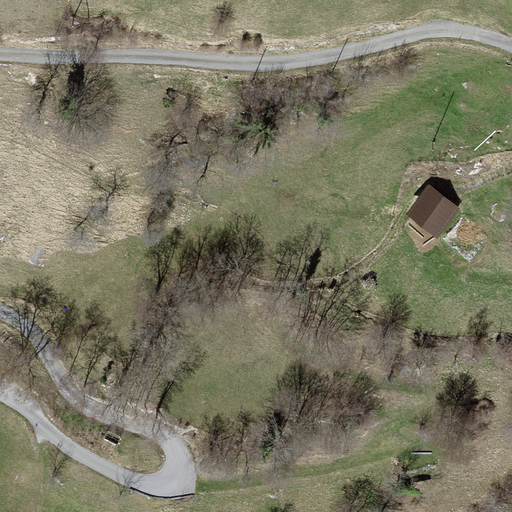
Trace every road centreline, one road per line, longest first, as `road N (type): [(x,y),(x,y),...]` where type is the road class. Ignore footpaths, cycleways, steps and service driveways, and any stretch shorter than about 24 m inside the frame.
road 1 (unclassified): [(511,46),(443,29),(319,59),(237,65),(0,55)]
road 2 (unclassified): [(0,311),(34,333),(81,403),(159,433),(180,460),(171,483),(138,484),(89,462),(0,390)]
